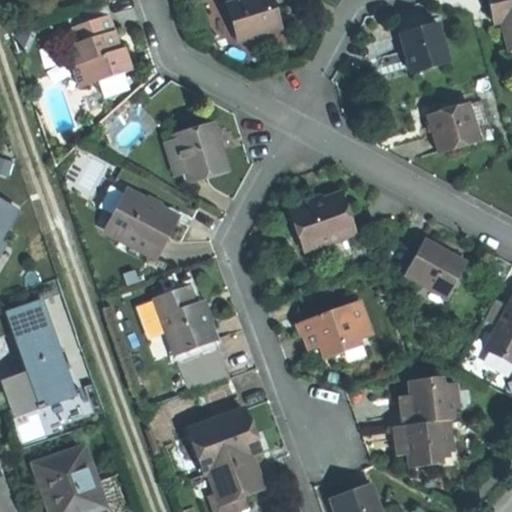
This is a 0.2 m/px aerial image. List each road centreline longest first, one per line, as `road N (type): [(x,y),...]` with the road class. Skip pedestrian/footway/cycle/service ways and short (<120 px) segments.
road 1 (track): [(159,511),(0,57)]
road 2 (residential): [(331,442),(279,376),(227,240),(290,120)]
road 3 (residential): [(511,239),(290,120)]
road 4 (residential): [(290,120),(175,57),(155,0)]
road 5 (residential): [(290,120),(355,0)]
